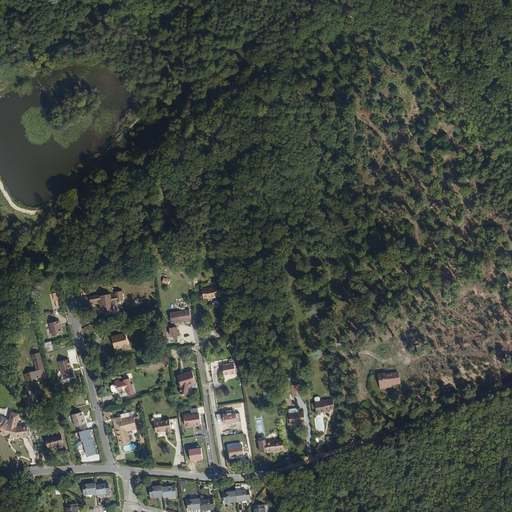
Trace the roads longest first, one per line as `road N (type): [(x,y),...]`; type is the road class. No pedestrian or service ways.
road 1 (track): [(318,0),(419,53),(511,141)]
road 2 (track): [(298,464),(511,384)]
road 3 (residential): [(129,470),(225,478),(298,464)]
road 4 (residential): [(72,309),(112,468)]
